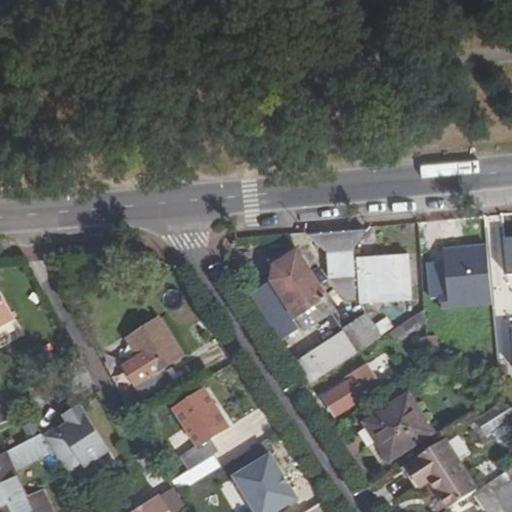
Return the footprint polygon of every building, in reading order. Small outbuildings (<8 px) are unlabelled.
[(367,231),(308,236),(328,255),(351,253),(367,231)] [(471,286),(491,283),(487,244),(447,248),(449,275),(470,274),(471,286)] [(277,264),(303,322),(341,306),(315,248),(277,264)] [(351,253),(328,255),(331,280),(350,299),(361,298),(362,302),(412,297),(408,260),(360,265),(358,252),(351,253)] [(511,263),(503,265),(506,302),(511,301),(511,263)] [(0,327),(19,317),(0,280),(0,327)] [(366,312),(342,327),(347,334),(357,351),(407,319),(399,304),(372,322),(366,312)] [(400,341),(433,325),(427,312),(394,328),(400,341)] [(511,324),(511,313),(499,314),(500,325),(511,324)] [(182,356),(158,318),(127,337),(138,356),(124,365),(142,398),(165,383),(158,370),(182,356)] [(312,379),(357,351),(347,334),(302,363),(312,379)] [(441,336),(428,337),(431,366),(443,373),(441,336)] [(338,411),(368,394),(358,376),(327,395),(338,411)] [(180,477),(187,488),(221,467),(206,442),(228,428),(205,391),(175,411),(196,446),(181,455),(190,471),(180,477)] [(438,430),(415,391),(367,421),(390,460),(438,430)] [(58,424),(42,435),(68,475),(109,447),(79,400),(62,411),(68,420),(59,426),(58,424)] [(0,424),(13,419),(7,401),(0,403),(0,424)] [(432,479),(450,507),(475,491),(477,490),(444,439),(407,463),(421,486),(432,479)] [(251,462),(219,482),(239,511),(254,511),(274,500),(251,462)] [(416,489),(421,486),(407,463),(402,466),(416,489)] [(511,481),(511,467),(489,482),(495,492),(511,481)] [(56,511),(46,489),(28,496),(20,476),(0,484),(0,511),(56,511)] [(511,511),(511,481),(495,492),(504,506),(507,511),(511,511)] [(488,511),(494,511),(504,506),(495,492),(489,482),(477,490),(475,491),(488,511)] [(171,511),(160,494),(131,511),(171,511)]
